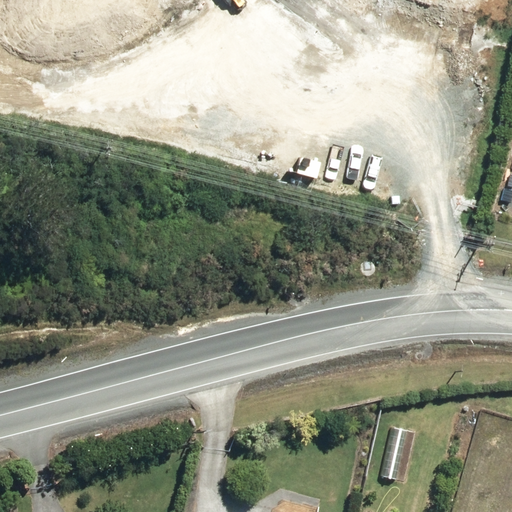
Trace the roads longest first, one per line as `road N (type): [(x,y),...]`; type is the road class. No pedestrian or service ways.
road 1 (unclassified): [(511,311),(415,312),(0,414)]
road 2 (track): [(289,339),(140,324),(0,330)]
